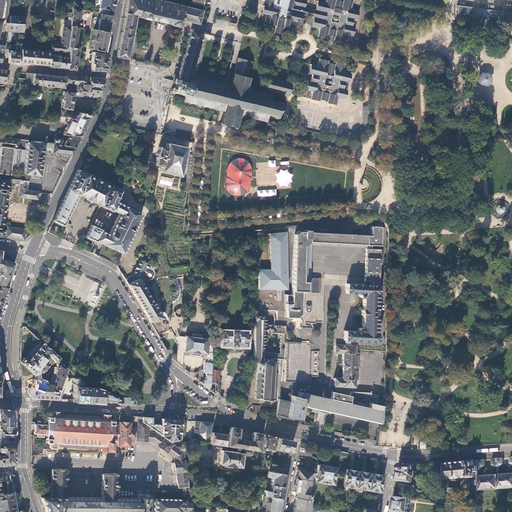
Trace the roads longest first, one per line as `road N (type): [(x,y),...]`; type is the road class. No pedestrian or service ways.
road 1 (residential): [(119,0),(101,111),(33,247)]
road 2 (residential): [(173,372),(111,276),(33,247)]
road 3 (residential): [(33,247),(7,329),(18,401)]
road 4 (residential): [(18,401),(175,410)]
road 5 (tertiary): [(392,454),(511,450)]
